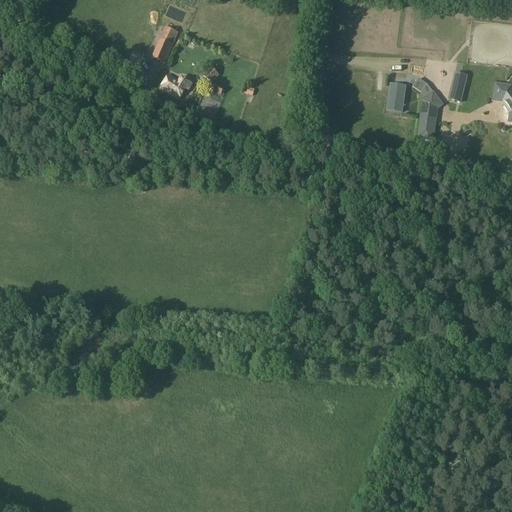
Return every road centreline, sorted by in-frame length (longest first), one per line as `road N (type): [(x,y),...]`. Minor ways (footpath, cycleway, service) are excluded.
road 1 (track): [(340,151),(332,163),(337,175),(410,281),(418,311),(416,381),(368,511)]
road 2 (unclassified): [(340,151),(322,151),(301,169),(289,166),(0,20)]
road 3 (unclassified): [(511,177),(340,151)]
road 4 (unclassified): [(340,151),(323,122),(318,84),(332,0)]
